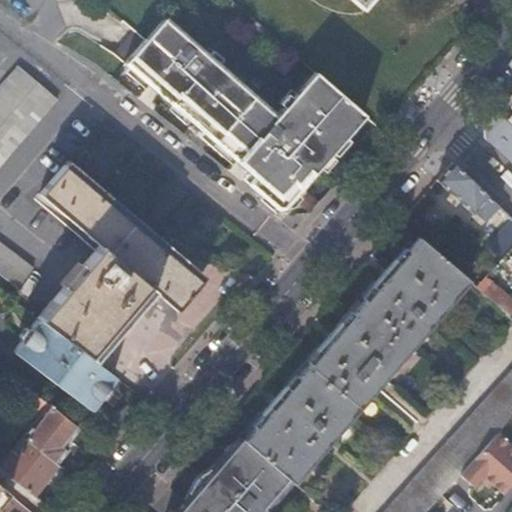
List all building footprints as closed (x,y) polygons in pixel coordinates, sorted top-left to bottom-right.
[(136,49),(303,182),(364,110),(314,68),(277,112),(163,16),(144,39),(136,49)] [(136,49),(144,39),(135,30),(124,42),(114,54),(124,62),(136,49)] [(248,180),(278,206),(281,207),(303,182),(136,49),(124,62),(150,84),(154,79),(161,86),(158,91),(238,159),(242,154),(250,161),(246,166),(254,173),(248,180)] [(19,62),(0,83),(0,159),(57,95),(19,62)] [(154,79),(150,84),(158,91),(161,86),(154,79)] [(511,128),(493,112),(484,122),(486,137),(511,161),(511,128)] [(238,159),(246,166),(250,161),(242,154),(238,159)] [(452,160),(436,178),(473,211),(477,206),(487,215),(498,203),(452,160)] [(99,242),(36,315),(86,352),(146,283),(176,308),(200,279),(64,161),(38,190),(99,242)] [(511,244),(511,216),(485,243),(502,256),(511,244)] [(419,235),(245,439),(290,478),(294,481),(469,277),(419,235)] [(0,241),(0,273),(17,286),(32,266),(0,241)] [(511,296),(492,279),(484,290),(510,313),(511,314),(511,296)] [(98,393),(113,372),(86,352),(36,315),(21,335),(98,393)] [(511,371),(384,511),(426,511),(459,474),(486,445),(498,433),(511,416),(511,371)] [(35,415),(22,433),(29,439),(56,460),(69,444),(64,441),(77,424),(37,392),(25,407),(35,415)] [(511,483),(511,446),(498,433),(459,474),(473,487),(484,476),(502,494),(511,483)] [(228,450),(215,465),(269,511),(271,511),(265,506),(290,478),(245,439),(244,438),(231,453),(228,450)] [(56,460),(29,439),(17,454),(10,449),(0,461),(0,464),(32,490),(56,460)] [(174,511),(269,511),(215,465),(174,511)] [(0,507),(12,494),(0,484),(0,507)]
